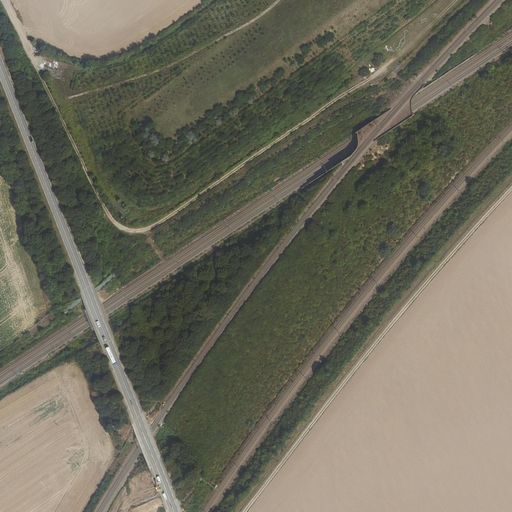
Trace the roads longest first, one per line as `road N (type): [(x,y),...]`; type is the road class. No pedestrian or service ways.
road 1 (track): [(31,57),(106,211),(118,226),(140,230),(363,83),(455,0)]
road 2 (secondary): [(0,65),(174,511)]
road 3 (track): [(245,511),(511,189)]
